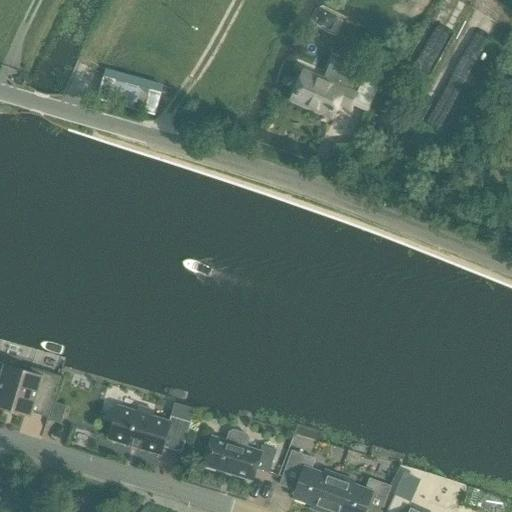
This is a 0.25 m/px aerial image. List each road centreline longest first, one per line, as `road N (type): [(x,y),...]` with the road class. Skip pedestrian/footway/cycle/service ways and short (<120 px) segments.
road 1 (tertiary): [(511,269),(307,186),(0,93)]
road 2 (tertiary): [(226,511),(0,438)]
road 3 (track): [(158,139),(239,0)]
